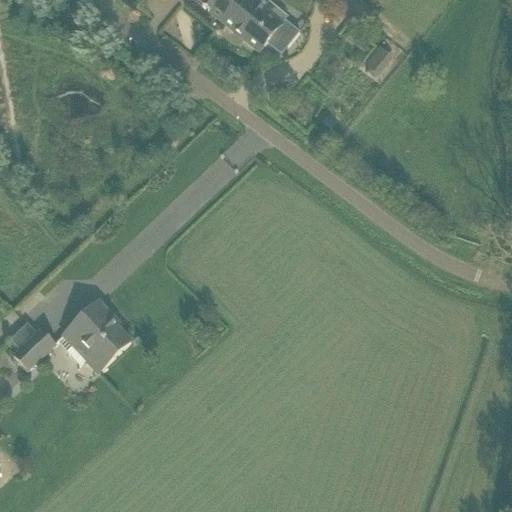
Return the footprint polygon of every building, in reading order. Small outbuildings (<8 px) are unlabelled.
[(191,0),(222,24),(241,0),(191,0)] [(247,0),(241,0),(222,24),(233,33),(235,31),(245,39),(243,41),(259,55),(282,27),(271,19),(247,0)] [(379,51),(364,70),(379,82),(395,64),(379,51)] [(131,346),(116,330),(119,327),(98,305),(69,333),(92,357),(86,363),(98,377),(131,346)] [(41,331),(12,358),(28,375),(57,349),(41,331)]
